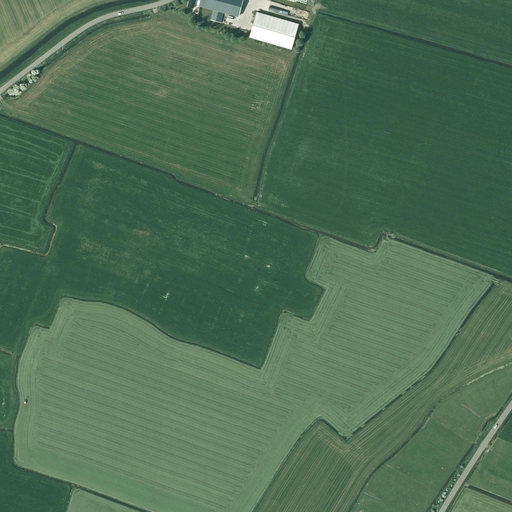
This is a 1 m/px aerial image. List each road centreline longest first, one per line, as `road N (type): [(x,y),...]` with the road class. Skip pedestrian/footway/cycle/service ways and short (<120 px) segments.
road 1 (tertiary): [(0,91),(87,25),(167,0)]
road 2 (tertiary): [(441,511),(511,404)]
